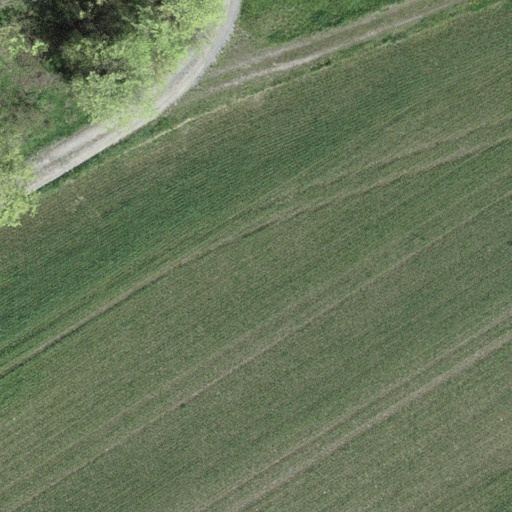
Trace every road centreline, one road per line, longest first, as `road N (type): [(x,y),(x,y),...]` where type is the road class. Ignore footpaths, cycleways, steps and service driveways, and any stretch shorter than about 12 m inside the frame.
road 1 (track): [(228,0),(189,75),(0,197)]
road 2 (track): [(189,75),(393,0)]
